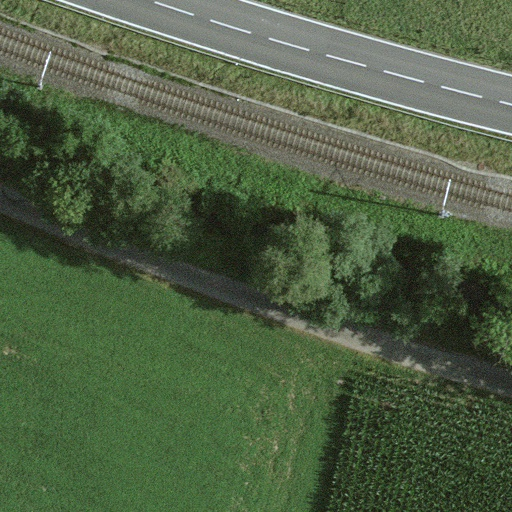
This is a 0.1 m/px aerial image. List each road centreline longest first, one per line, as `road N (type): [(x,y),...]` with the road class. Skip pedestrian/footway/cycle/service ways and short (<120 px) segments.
road 1 (track): [(0,202),(137,259),(511,389)]
road 2 (primary): [(148,0),(511,104)]
